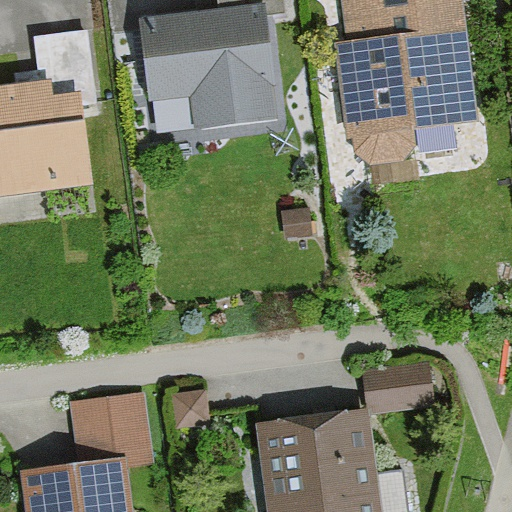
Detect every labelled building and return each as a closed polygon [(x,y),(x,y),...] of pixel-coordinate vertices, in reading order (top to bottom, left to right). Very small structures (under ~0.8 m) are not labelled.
[(213,0),(216,18),(144,28),(156,111),(195,106),(200,138),(280,127),(267,30),(283,28),(279,0),(213,0)] [(340,0),(346,50),(335,51),(346,149),(356,148),(360,191),(482,177),(462,0),(340,0)] [(97,115),(89,38),(35,44),(40,90),(0,94),(0,205),(98,195),(89,116),(97,115)] [(318,243),(317,222),(285,223),(286,244),(318,243)] [(432,376),(373,380),(376,422),(435,418),(432,376)] [(209,434),(206,401),(177,403),(180,436),(209,434)] [(78,474),(132,476),(155,473),(146,403),(70,412),(78,474)] [(381,511),(371,418),(261,431),(269,511),(381,511)] [(136,511),(132,476),(78,474),(23,481),(27,511),(136,511)]
